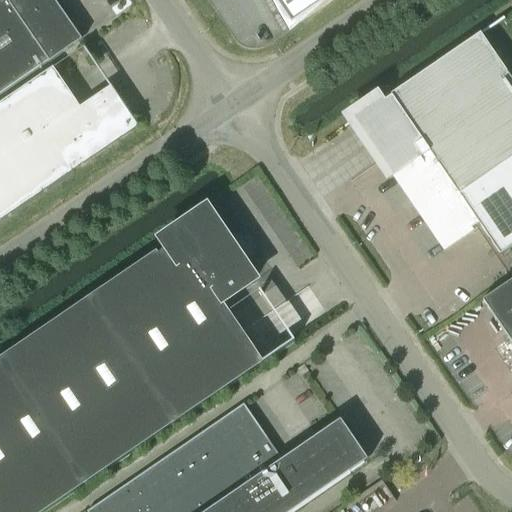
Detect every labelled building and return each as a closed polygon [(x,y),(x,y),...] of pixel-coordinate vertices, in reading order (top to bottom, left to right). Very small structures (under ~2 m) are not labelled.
[(0,0),(0,97),(48,64),(80,42),(51,0),(0,0)] [(271,0),(275,6),(279,14),(284,23),(290,32),(313,11),(325,0),(271,0)] [(511,14),(480,35),(384,101),(379,94),(344,118),(349,125),(344,129),(345,130),(350,127),(388,183),(396,178),(445,249),(479,226),(500,257),(511,249),(511,14)] [(80,110),(53,70),(0,106),(0,224),(73,174),(72,172),(137,129),(119,104),(121,102),(112,88),(80,110)] [(255,282),(228,241),(207,210),(160,242),(167,251),(158,257),(156,254),(0,360),(0,511),(47,511),(263,365),(222,304),(255,282)] [(511,281),(482,302),(494,318),(493,319),(510,343),(511,341),(511,281)] [(264,293),(282,325),(306,312),(296,292),(289,296),(282,283),(264,293)] [(336,425),(337,426),(282,463),(244,406),(88,511),(294,511),(368,462),(340,422),(336,425)] [(367,511),(390,496),(380,479),(356,494),(367,511)]
